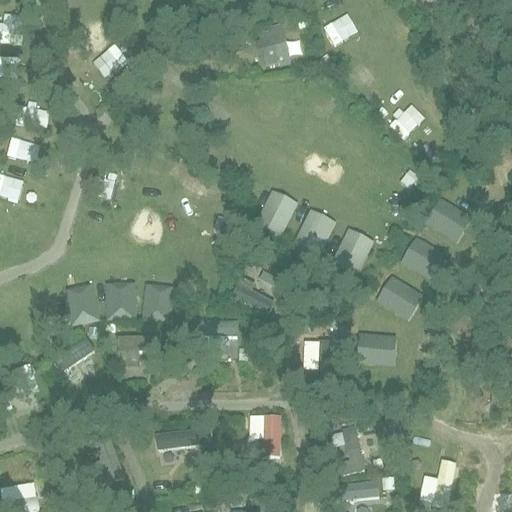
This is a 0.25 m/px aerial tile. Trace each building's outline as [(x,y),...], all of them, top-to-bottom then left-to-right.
[(77,0),(78,23),(95,23),(94,0),(77,0)] [(296,53),(275,55),(277,74),(298,71),(296,53)] [(271,128),(291,128),(292,94),(271,94),(271,128)] [(323,101),(319,120),(342,126),(347,107),(323,101)] [(345,144),(362,161),(385,139),(368,122),(345,144)] [(160,168),(181,169),(182,146),(160,146),(160,168)] [(133,224),(140,205),(114,195),(107,214),(133,224)] [(296,249),(311,214),(284,202),(268,236),(296,249)] [(10,211),(0,217),(0,224),(3,228),(16,219),(10,211)] [(215,215),(216,233),(228,232),(227,214),(215,215)] [(330,258),(347,238),(328,222),(311,242),(330,258)] [(0,246),(21,231),(16,223),(0,234),(0,246)] [(125,258),(130,236),(99,229),(94,250),(125,258)] [(22,233),(9,240),(16,253),(29,246),(22,233)] [(358,246),(348,263),(371,276),(380,259),(358,246)] [(121,335),(145,337),(148,304),(124,302),(121,335)] [(179,333),(184,311),(164,307),(160,329),(179,333)] [(131,382),(148,382),(147,351),(130,352),(131,382)] [(101,355),(68,375),(79,391),(111,372),(101,355)] [(333,373),(333,358),(318,357),(317,373),(333,373)] [(43,377),(28,381),(32,394),(46,390),(43,377)]
